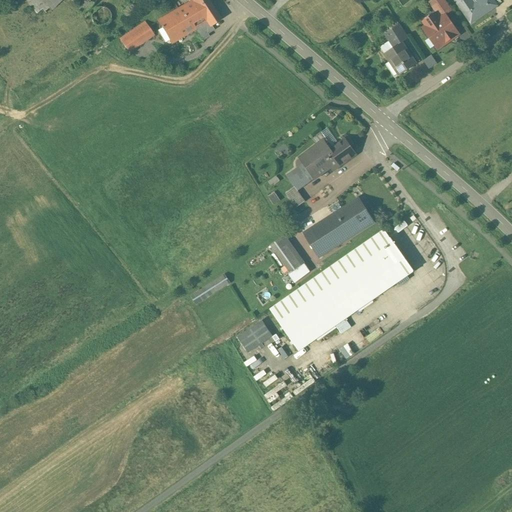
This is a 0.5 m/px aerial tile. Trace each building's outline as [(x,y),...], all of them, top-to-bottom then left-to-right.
[(26,0),(46,25),(57,17),(44,0),(26,0)] [(72,0),(85,12),(96,0),(72,0)] [(193,0),(158,21),(172,43),(194,30),(208,22),(193,0)] [(192,0),(193,0),(208,22),(211,26),(220,19),(207,0),(192,0)] [(432,3),(441,16),(445,14),(452,10),(445,0),(434,0),(430,3),(430,4),(432,3)] [(454,0),(471,23),(497,6),(492,0),(481,0),(474,5),(470,0),(454,0)] [(93,21),(95,25),(98,26),(101,27),(104,27),(107,25),(109,23),(110,19),(110,16),(108,13),(106,10),(103,9),(99,9),(96,11),(93,14),(92,18),(93,21)] [(429,30),(426,32),(436,47),(449,38),(451,40),(459,35),(445,14),(441,16),(438,18),(435,21),(432,16),(423,22),(426,26),(429,30)] [(211,26),(208,22),(194,30),(202,42),(209,37),(208,35),(214,30),(211,26)] [(146,24),(121,41),(129,52),(154,35),(146,24)] [(399,25),(384,35),(393,49),(402,43),(408,38),(399,25)] [(449,38),(436,47),(438,49),(451,40),(449,38)] [(393,49),(384,54),(390,62),(391,62),(399,74),(398,75),(399,76),(416,64),(411,57),(409,58),(401,45),(402,43),(393,49)] [(430,68),(438,63),(433,55),(425,60),(430,68)] [(391,62),(390,62),(386,65),(395,79),(399,76),(398,75),(399,74),(391,62)] [(326,138),(298,158),(303,165),(314,180),(330,168),(333,171),(355,155),(345,140),(333,148),(326,138)] [(298,191),(314,180),(303,165),(286,177),(294,187),(286,193),(297,208),(305,201),(298,191)] [(276,195),(270,199),(274,203),(279,199),(276,195)] [(359,199),(305,234),(319,257),(373,222),(359,199)] [(385,233),(312,285),(316,290),(390,239),(385,233)] [(285,237),(271,246),(290,273),(289,274),(295,283),(310,272),(285,237)] [(312,285),(271,312),(299,352),(414,271),(391,238),(390,239),(316,290),(312,285)] [(225,274),(191,296),(197,305),(231,283),(225,274)] [(272,339),(261,322),(234,340),(245,357),(272,339)] [(341,348),(347,359),(356,354),(351,343),(341,348)] [(310,371),(290,384),(297,394),(316,382),(310,371)] [(273,396),(289,386),(286,381),(270,391),(273,396)] [(348,466),(341,469),(347,483),(355,479),(348,466)]
